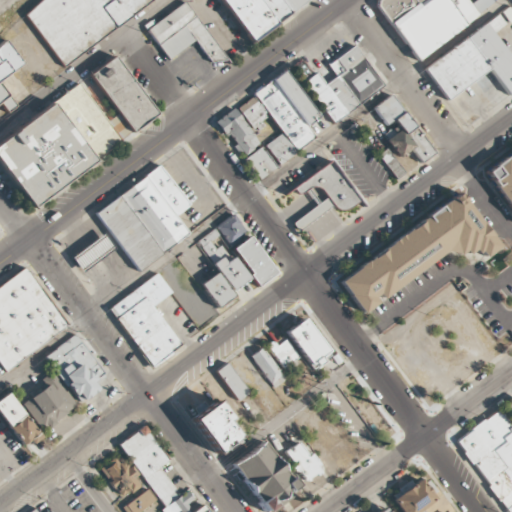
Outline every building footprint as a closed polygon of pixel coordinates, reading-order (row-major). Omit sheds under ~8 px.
[(149,0),(23,0),(19,3),(59,62),(149,0)] [(219,0),(250,42),(308,0),(219,0)] [(474,0),(469,4),(466,0),(374,0),(415,60),(502,0),(474,0)] [(146,29),(168,59),(194,41),(212,66),(224,57),(185,2),(146,29)] [(511,58),(494,32),(504,25),(498,16),(422,66),(445,100),(490,70),(507,96),(511,92),(511,58)] [(0,44),(0,102),(6,110),(14,105),(0,85),(0,79),(21,64),(5,41),(0,44)] [(327,65),(335,77),(324,85),(316,73),(304,81),(331,122),(383,88),(355,46),(327,65)] [(0,139),(0,163),(28,205),(157,118),(115,56),(90,73),(117,114),(105,122),(80,85),(0,139)] [(318,118),(285,72),(236,106),(255,133),(265,126),(261,121),(269,115),(282,133),(265,145),(279,164),(315,139),(306,126),(318,118)] [(432,154),(392,94),(372,107),(389,131),(383,135),(399,158),(411,150),(420,162),(432,154)] [(214,122),(224,138),(228,135),(242,156),(259,145),(235,108),(214,122)] [(244,159),(260,180),(276,168),(260,147),(244,159)] [(394,179),(403,173),(387,148),(378,154),(394,179)] [(298,231),(334,205),(340,215),(359,201),(330,161),(293,187),(300,197),(313,187),(322,200),(292,222),(298,231)] [(95,212),(136,271),(188,234),(175,216),(189,206),(160,165),(95,212)] [(337,279),(360,314),(379,301),(378,300),(459,245),(465,255),(475,248),(482,258),(497,248),(461,194),(337,279)] [(196,240),(230,291),(248,280),(233,255),(226,260),(213,240),(219,236),(226,246),(246,234),(234,215),(196,240)] [(80,272),(114,250),(104,234),(70,256),(80,272)] [(231,248),(257,285),(275,273),(249,236),(231,248)] [(0,284),(23,267),(66,324),(3,371),(0,367),(0,284)] [(200,284),(217,308),(233,296),(217,272),(200,284)] [(108,308),(150,367),(180,345),(152,307),(170,293),(156,273),(108,308)] [(322,363),(319,358),(327,353),(305,318),(286,330),(311,370),(322,363)] [(44,356),(77,404),(98,390),(92,382),(103,374),(75,334),(44,356)] [(285,372),(300,360),(281,335),(266,347),(285,372)] [(273,388),(285,379),(261,347),(250,356),(273,388)] [(237,401),(248,393),(227,363),(215,371),(237,401)] [(23,400),(41,430),(76,409),(57,379),(23,400)] [(41,438),(7,393),(0,398),(0,416),(22,445),(29,440),(32,444),(41,438)] [(232,442),(235,446),(240,443),(226,421),(229,420),(217,402),(191,418),(214,454),(232,442)] [(119,444),(164,508),(161,510),(162,511),(178,511),(194,501),(186,490),(179,495),(159,467),(168,461),(143,426),(119,444)] [(232,464),(265,511),(273,506),(274,507),(298,490),(264,442),(232,464)] [(304,482),(321,472),(311,454),(307,457),(298,442),(285,450),(304,482)] [(122,495),(128,490),(132,493),(143,481),(114,455),(97,473),(122,495)] [(391,496),(401,511),(424,511),(422,508),(434,500),(421,479),(411,485),(410,484),(391,496)] [(121,507),(124,511),(139,511),(155,501),(148,489),(121,507)]
